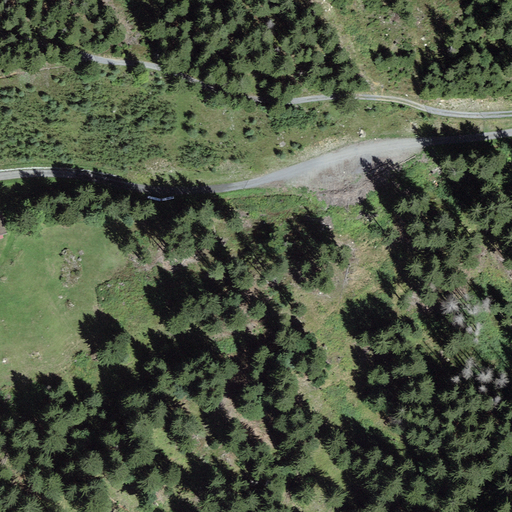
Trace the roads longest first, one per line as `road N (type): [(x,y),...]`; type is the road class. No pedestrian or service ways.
road 1 (track): [(0,27),(230,92),(408,94),(511,113)]
road 2 (track): [(0,176),(90,174),(149,190),(203,188),(268,179),(377,146),(511,132)]
